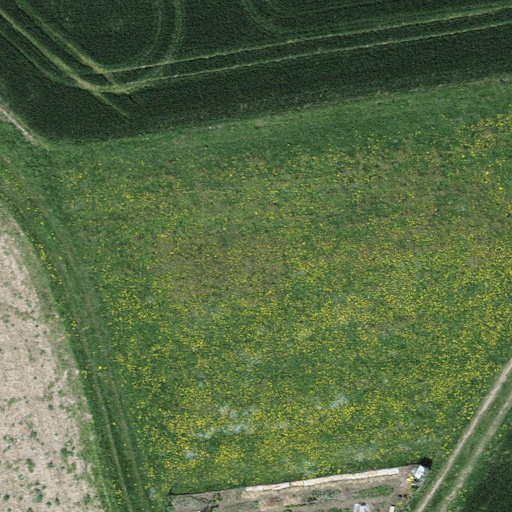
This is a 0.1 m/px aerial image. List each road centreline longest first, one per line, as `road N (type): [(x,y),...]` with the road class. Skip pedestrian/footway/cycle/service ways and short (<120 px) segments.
road 1 (track): [(0,174),(29,201),(73,271),(150,511)]
road 2 (track): [(511,380),(424,511)]
